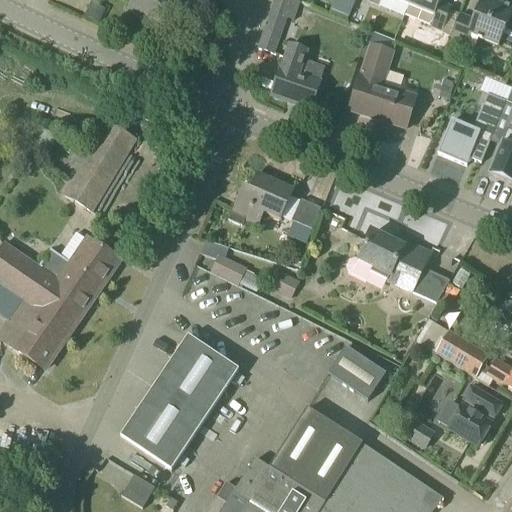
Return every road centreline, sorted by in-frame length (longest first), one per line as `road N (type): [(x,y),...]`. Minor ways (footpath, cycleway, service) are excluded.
road 1 (residential): [(64,511),(78,453),(232,118)]
road 2 (tertiary): [(511,236),(232,118)]
road 3 (tertiary): [(217,112),(0,11)]
